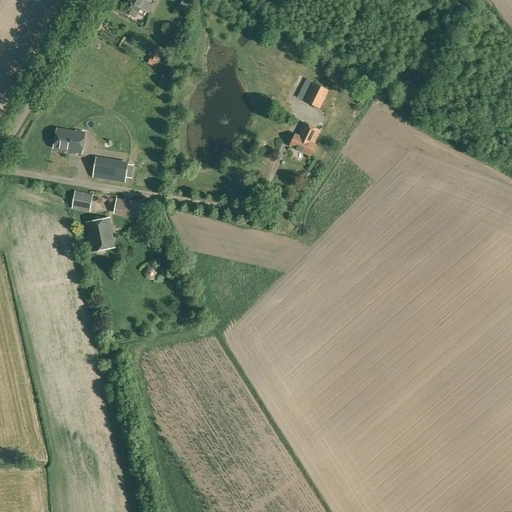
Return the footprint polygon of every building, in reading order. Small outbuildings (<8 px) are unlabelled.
[(149,14),(153,5),(145,0),(128,0),(128,1),(132,4),(130,8),(138,13),(140,9),(149,14)] [(99,31),(103,25),(97,21),(93,28),(99,31)] [(131,50),(135,42),(127,38),(122,45),(131,50)] [(157,62),(163,49),(156,45),(150,58),(157,62)] [(306,78),(297,97),(320,109),(329,91),(306,78)] [(313,143),(320,130),(304,123),(298,135),(295,134),(290,145),(310,156),(316,144),(313,143)] [(76,130),(75,131),(56,128),(52,149),(67,151),(66,153),(76,155),(76,153),(82,154),(86,132),(76,130)] [(98,157),(94,177),(125,182),(126,177),(128,164),(128,163),(98,157)] [(90,211),(93,194),(75,191),(72,208),(90,211)] [(130,204),(124,203),(124,199),(116,198),(113,213),(143,219),(145,203),(131,201),(130,204)] [(94,251),(116,246),(110,217),(88,222),(94,251)]
